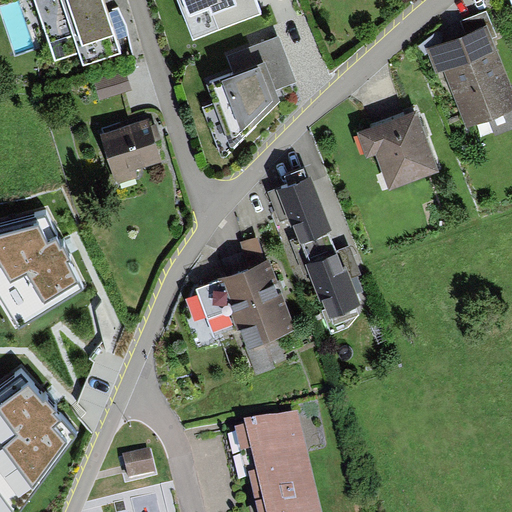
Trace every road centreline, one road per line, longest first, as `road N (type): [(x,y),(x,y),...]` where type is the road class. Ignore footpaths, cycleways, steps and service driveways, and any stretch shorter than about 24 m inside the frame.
road 1 (residential): [(438,0),(220,209)]
road 2 (residential): [(220,209),(195,179),(138,0)]
road 3 (residential): [(220,209),(178,269),(126,390)]
road 4 (residential): [(196,511),(181,451),(154,407),(126,390)]
road 5 (residential): [(126,390),(74,511)]
